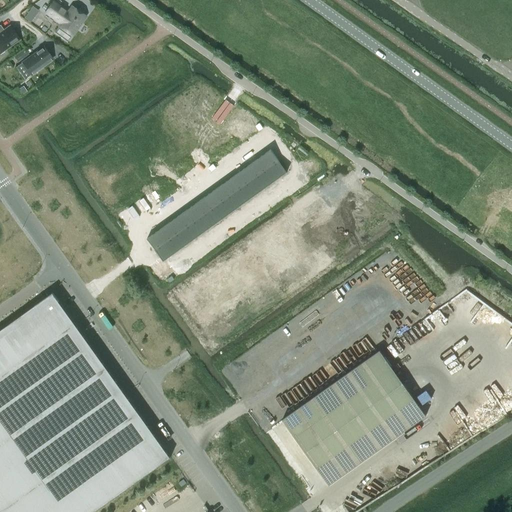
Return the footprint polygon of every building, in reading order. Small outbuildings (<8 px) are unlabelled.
[(85,16),(72,6),(67,13),(64,11),(64,10),(52,1),(45,12),(60,23),(58,26),(71,35),(71,36),(85,16)] [(28,13),(24,18),(30,22),(34,17),(28,13)] [(0,52),(19,39),(9,26),(4,30),(0,25),(0,52)] [(43,47),(22,62),(31,75),(52,59),(43,47)] [(270,149),(147,238),(163,261),(287,172),(270,149)] [(328,192),(287,223),(320,270),(361,239),(328,192)] [(267,258),(251,270),(276,303),(292,291),(267,258)] [(251,270),(236,281),(260,314),(276,303),(251,270)] [(236,281),(220,293),(244,326),(260,314),(236,281)] [(0,511),(93,511),(170,457),(53,292),(0,329),(0,511)] [(220,293),(205,304),(229,337),(244,326),(220,293)] [(205,304),(189,316),(213,349),(229,337),(205,304)] [(426,415),(379,350),(282,419),(328,485),(426,415)]
